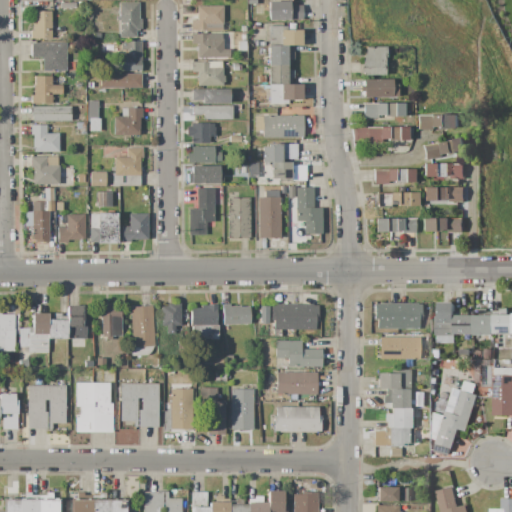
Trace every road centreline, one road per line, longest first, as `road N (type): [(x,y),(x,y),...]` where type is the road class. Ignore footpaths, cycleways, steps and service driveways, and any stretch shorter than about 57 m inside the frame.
road 1 (residential): [(333,0),(334,100),(348,210),(349,511)]
road 2 (residential): [(0,275),(511,270)]
road 3 (residential): [(0,462),(349,466)]
road 4 (residential): [(6,0),(8,275)]
road 5 (residential): [(165,16),(168,275)]
